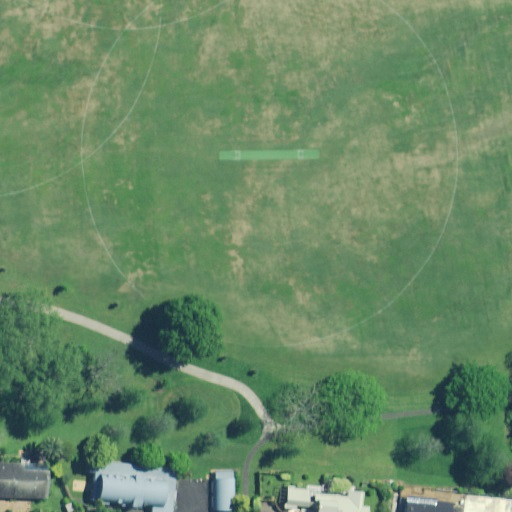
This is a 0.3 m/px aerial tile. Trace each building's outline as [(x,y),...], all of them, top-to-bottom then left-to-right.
[(173,511),(176,467),(101,462),(100,474),(94,473),(92,504),(150,508),(150,511),(173,511)] [(45,465),(0,463),(0,496),(45,498),(45,465)] [(234,471),(216,470),(214,510),(232,511),(234,471)] [(364,511),(365,507),(362,507),(363,492),(347,491),(346,496),(311,493),(312,489),(287,486),(285,508),(295,509),(295,506),(314,508),(313,511),(364,511)] [(459,511),(461,499),(435,496),(434,507),(403,504),(402,511),(459,511)]
